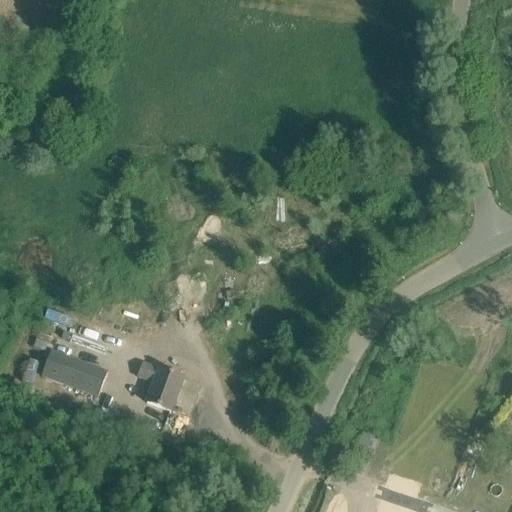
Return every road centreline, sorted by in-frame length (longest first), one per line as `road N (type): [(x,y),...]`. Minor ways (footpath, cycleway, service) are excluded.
road 1 (unclassified): [(276,511),(357,341),(380,312),(496,244)]
road 2 (unclassified): [(496,244),(460,121),(455,0)]
